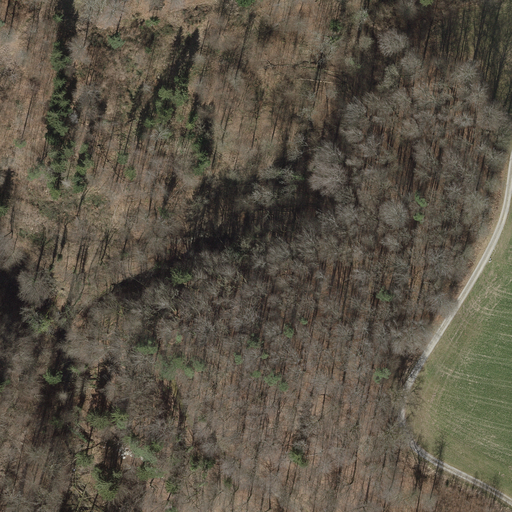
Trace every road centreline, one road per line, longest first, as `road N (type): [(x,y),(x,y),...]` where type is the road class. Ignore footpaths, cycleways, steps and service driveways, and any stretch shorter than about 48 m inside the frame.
road 1 (track): [(511,191),(498,239),(399,415),(415,447),(511,504)]
road 2 (track): [(310,511),(208,441),(170,369),(175,329)]
